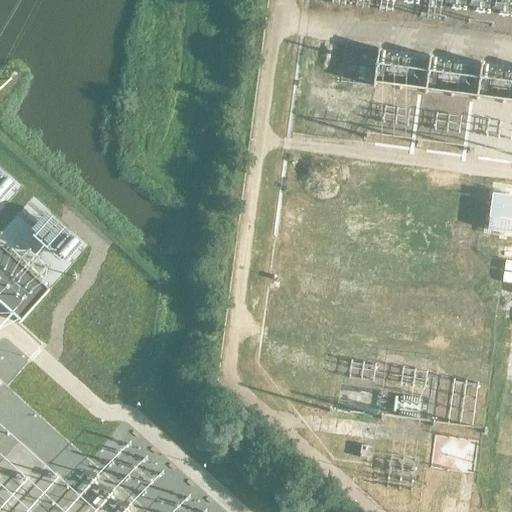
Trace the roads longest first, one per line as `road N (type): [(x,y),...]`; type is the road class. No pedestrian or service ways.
road 1 (unknown): [(283,13),(247,360),(276,413),(403,511)]
road 2 (unknown): [(511,42),(283,13)]
